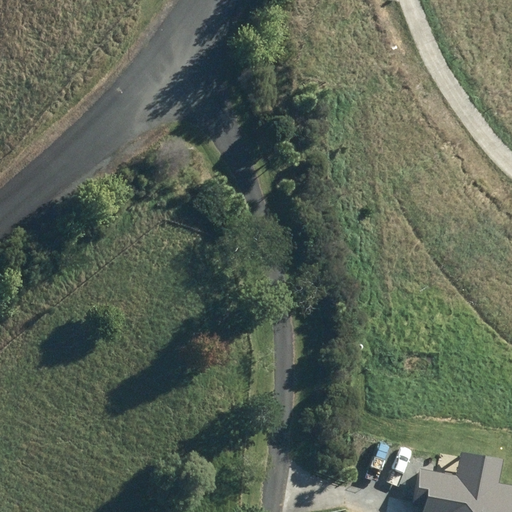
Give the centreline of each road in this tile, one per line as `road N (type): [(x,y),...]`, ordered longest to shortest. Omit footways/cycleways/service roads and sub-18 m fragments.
road 1 (unknown): [(183,37),(241,139),(279,263),(288,360),(274,511)]
road 2 (unclassified): [(0,215),(167,62),(207,0)]
